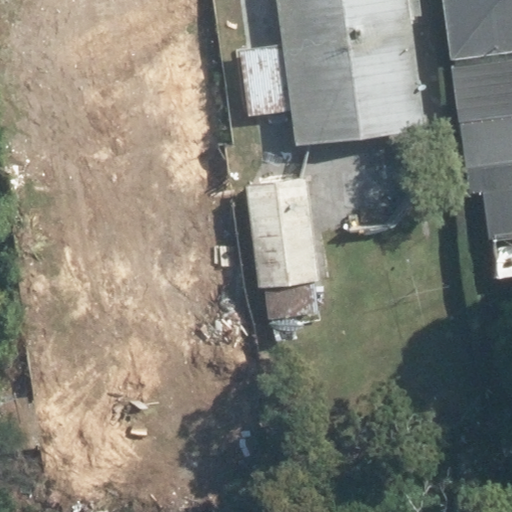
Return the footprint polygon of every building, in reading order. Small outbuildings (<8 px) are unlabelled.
[(262,173),(315,167),(311,134),(432,120),(417,0),(286,0),(291,39),(247,44),(262,173)] [(511,0),(457,0),(463,48),(511,41),(511,0)] [(96,60),(92,10),(21,16),(35,171),(222,154),(212,50),(96,60)] [(511,41),(463,48),(478,181),(489,180),(495,233),(511,230),(511,41)] [(315,167),(262,173),(253,174),(265,278),(327,270),(315,167)] [(421,171),(334,183),(341,235),(428,223),(421,171)] [(231,223),(159,227),(163,317),(235,313),(231,223)]
